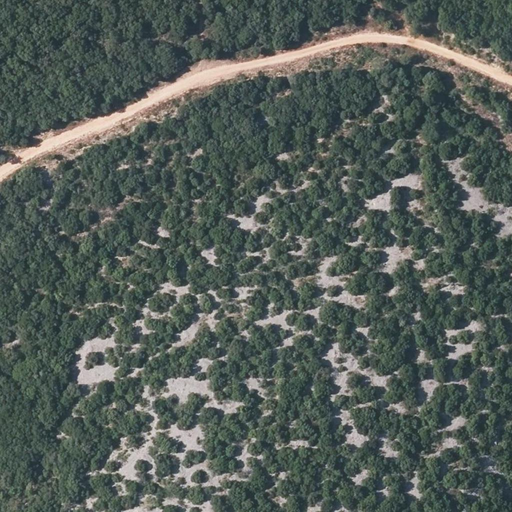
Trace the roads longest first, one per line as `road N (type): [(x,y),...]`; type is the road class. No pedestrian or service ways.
road 1 (track): [(511,83),(421,48),(367,39),(203,76)]
road 2 (track): [(203,76),(38,148),(0,173)]
